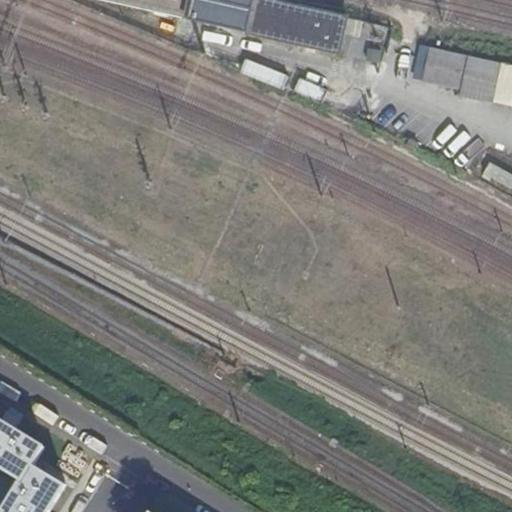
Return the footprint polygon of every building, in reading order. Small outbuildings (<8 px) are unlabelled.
[(352,21),(261,0),(95,0),(344,56),(352,21)] [(503,64),(431,47),(423,79),(463,88),(461,95),(493,103),(503,64)] [(248,76),(286,92),(292,79),(254,63),(248,76)] [(331,96),(308,84),(302,97),(325,108),(331,96)] [(511,173),(491,163),(485,175),(511,188),(511,173)] [(2,424),(0,422),(0,468),(22,482),(3,511),(51,511),(66,487),(34,467),(45,450),(15,432),(20,425),(7,416),(2,424)]
